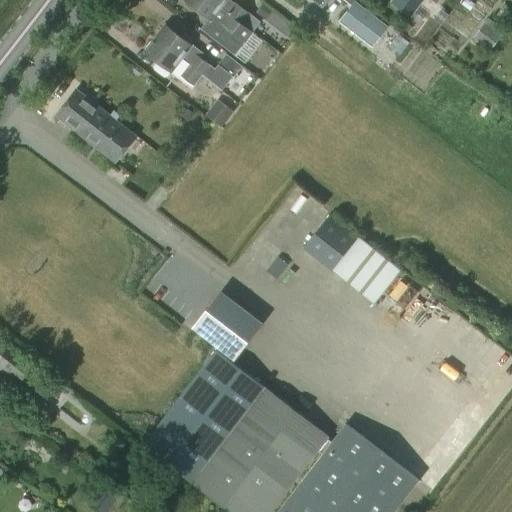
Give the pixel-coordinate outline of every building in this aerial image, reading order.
[(199,29),(208,35),(234,56),(241,46),(252,32),(209,0),(184,0),(183,1),(207,20),(199,29)] [(260,22),(232,0),(209,0),(252,32),(260,22)] [(410,17),(422,0),(392,0),(391,2),(410,17)] [(354,1),(338,21),(372,47),(387,27),(354,1)] [(488,17),(473,36),(490,50),(505,31),(488,17)] [(202,75),(202,76),(206,79),(214,68),(201,58),(204,54),(189,42),(192,39),(182,32),(179,35),(166,24),(155,38),(202,75)] [(202,75),(155,38),(144,53),(192,89),(202,76),(202,75)] [(55,116),(85,139),(106,112),(76,89),(55,116)] [(110,115),(106,112),(85,139),(115,162),(136,135),(116,120),(120,115),(113,110),(110,115)] [(302,247),(332,271),(374,303),(399,271),(358,237),(329,215),(302,247)] [(276,279),(287,264),(278,257),(267,271),(276,279)] [(0,368),(18,383),(33,363),(0,337),(0,368)] [(217,350),(144,446),(229,511),(269,511),(328,436),(217,350)] [(346,424),(333,440),(277,511),(393,511),(418,480),(346,424)] [(104,483),(88,504),(98,511),(105,511),(119,494),(104,483)]
